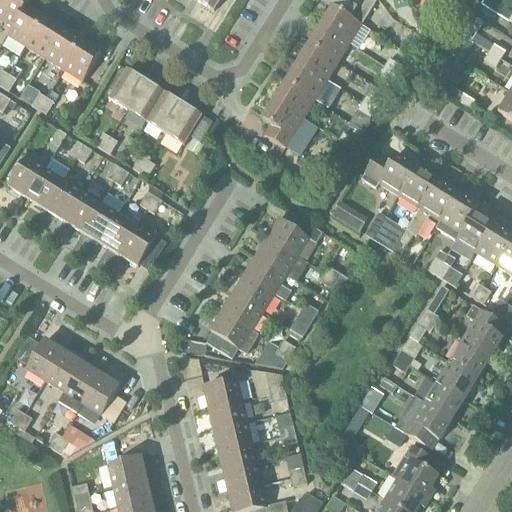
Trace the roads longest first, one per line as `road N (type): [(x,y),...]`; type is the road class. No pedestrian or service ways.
road 1 (residential): [(104,0),(216,77),(243,71),(287,0)]
road 2 (residential): [(153,351),(149,312),(228,186)]
road 3 (residential): [(153,351),(0,259)]
road 4 (residential): [(194,511),(153,351)]
